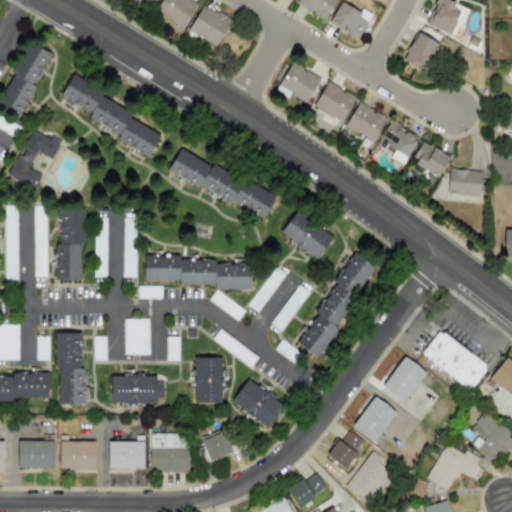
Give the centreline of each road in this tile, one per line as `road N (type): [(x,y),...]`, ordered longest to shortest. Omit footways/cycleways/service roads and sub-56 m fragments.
road 1 (residential): [(0,502),(175,502),(247,480),(297,443),(439,256)]
road 2 (secondary): [(231,111),(439,256)]
road 3 (secondary): [(48,0),(231,111)]
road 4 (residential): [(244,0),(366,72)]
